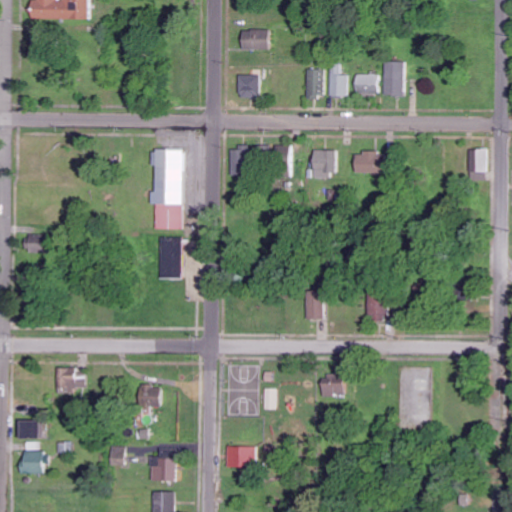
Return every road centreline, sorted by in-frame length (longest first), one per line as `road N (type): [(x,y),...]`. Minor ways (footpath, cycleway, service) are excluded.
road 1 (residential): [(511,122),(0,116)]
road 2 (residential): [(2,511),(5,0)]
road 3 (residential): [(210,511),(212,0)]
road 4 (residential): [(501,343),(0,342)]
road 5 (residential): [(497,423),(503,0)]
